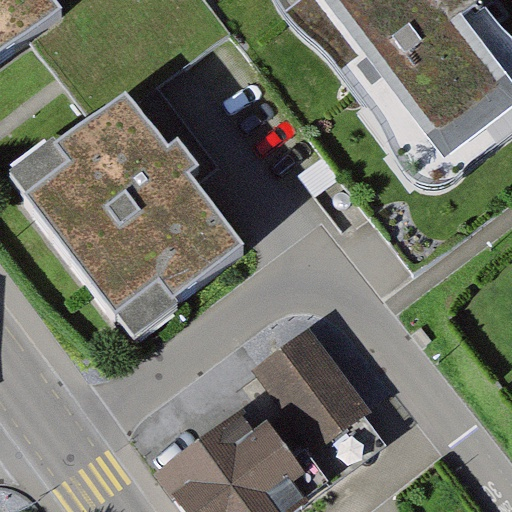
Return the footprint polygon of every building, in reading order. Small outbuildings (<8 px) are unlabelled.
[(55,0),(0,0),(0,69),(70,19),(55,0)] [(511,59),(470,0),(295,0),(425,184),(511,122),(511,59)] [(124,81),(0,175),(0,179),(127,346),(253,250),(124,81)] [(307,338),(252,375),(328,487),(383,450),(307,338)] [(247,414),(152,480),(174,511),(308,511),(313,509),(247,414)]
